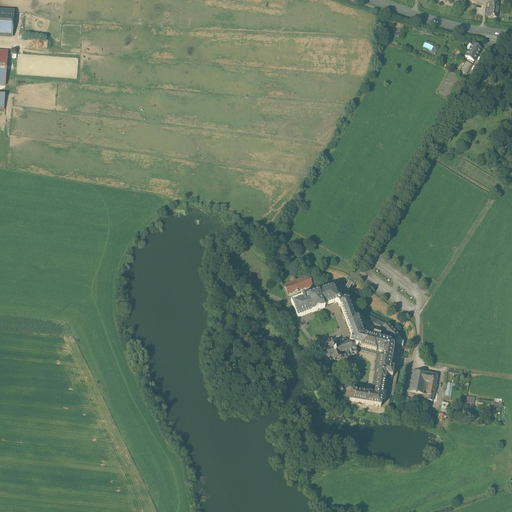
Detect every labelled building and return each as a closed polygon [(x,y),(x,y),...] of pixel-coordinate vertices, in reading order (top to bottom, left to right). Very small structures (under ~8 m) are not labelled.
[(498,4),(489,3),(488,18),(497,19),(498,4)] [(0,9),(0,34),(12,35),(12,24),(13,24),(14,11),(0,9)] [(482,49),(473,44),(465,56),(474,62),(482,49)] [(466,62),(461,71),(466,74),(472,65),(466,62)] [(303,279),(296,281),(294,277),(290,278),(292,283),(285,285),(284,285),(284,286),(285,286),(285,288),(287,293),(288,295),(295,292),(295,293),(296,292),(299,291),(306,288),(311,286),(311,285),(311,284),(311,282),(311,280),(310,280),(309,279),(308,277),(303,279)] [(338,299),(338,298),(338,299),(338,298),(335,291),(335,289),(334,289),(335,289),(332,287),(332,288),(330,288),(305,297),(304,295),(291,300),(292,304),(297,317),(298,317),(312,312),(325,308),(325,307),(324,306),(334,303),(334,302),(335,303),(336,303),(338,299)] [(382,338),(381,339),(379,338),(380,336),(374,334),(373,338),(365,336),(365,335),(366,334),(365,331),(362,332),(359,321),(359,319),(358,320),(358,317),(354,318),(353,316),(355,315),(355,314),(353,315),(351,310),(353,309),(353,308),(351,309),(349,304),(351,304),(351,302),(349,303),(348,300),(347,299),(346,299),(342,301),(341,301),(339,305),(339,304),(339,305),(339,306),(339,305),(340,306),(352,337),(350,340),(349,343),(353,344),(358,346),(358,347),(360,348),(361,349),(361,348),(365,349),(365,350),(366,350),(370,351),(371,351),(375,352),(376,352),(377,350),(379,350),(379,352),(379,354),(380,355),(382,356),(382,358),(379,357),(379,358),(379,362),(378,362),(378,363),(378,367),(377,367),(377,368),(378,368),(377,372),(377,373),(378,373),(374,393),(368,392),(368,394),(351,391),(349,402),(365,404),(365,405),(381,407),(381,406),(382,400),(385,401),(386,392),(383,392),(385,376),(387,376),(387,379),(389,379),(389,378),(390,378),(390,380),(392,380),(392,379),(392,377),(394,369),(390,368),(392,361),(393,361),(394,360),(394,359),(393,358),(394,356),(393,356),(392,356),(393,348),(394,348),(393,348),(393,346),(393,345),(392,344),(391,343),(390,342),(389,342),(383,341),(384,339),(383,338),(382,338)] [(377,321),(367,315),(361,310),(360,311),(369,321),(375,324),(377,321)] [(396,333),(387,323),(386,324),(385,325),(383,328),(382,328),(383,328),(395,341),(399,337),(396,333)] [(403,342),(399,337),(395,341),(399,346),(400,345),(403,347),(403,342)] [(345,341),(345,340),(344,340),(342,341),(341,341),(339,342),(338,342),(338,343),(337,343),(336,340),(333,341),(333,339),(327,341),(328,344),(327,344),(326,345),(326,346),(326,347),(325,347),(324,348),(324,349),(323,349),(323,350),(324,351),(325,352),(326,352),(325,354),(324,354),(324,355),(325,355),(326,358),(325,358),(326,359),(326,358),(329,359),(328,360),(328,361),(327,362),(328,362),(328,363),(329,363),(330,364),(331,363),(332,363),(332,362),(333,362),(334,362),(334,363),(335,362),(340,360),(340,361),(341,360),(341,361),(344,359),(344,360),(345,360),(345,359),(347,358),(347,359),(348,358),(351,357),(354,356),(354,355),(355,356),(356,356),(356,355),(357,355),(357,354),(357,353),(356,352),(356,351),(355,348),(356,348),(357,348),(357,347),(358,347),(358,346),(353,344),(349,343),(349,342),(349,341),(348,341),(347,340),(347,341),(346,341),(345,341)] [(438,376),(413,371),(409,392),(424,394),(426,383),(429,383),(427,395),(428,396),(427,401),(433,402),(438,376)] [(473,419),(475,398),(465,397),(464,405),(467,405),(465,419),(473,419)] [(493,402),(491,417),(496,418),(497,411),(500,412),(501,406),(502,399),(495,398),(494,403),(493,402)]
